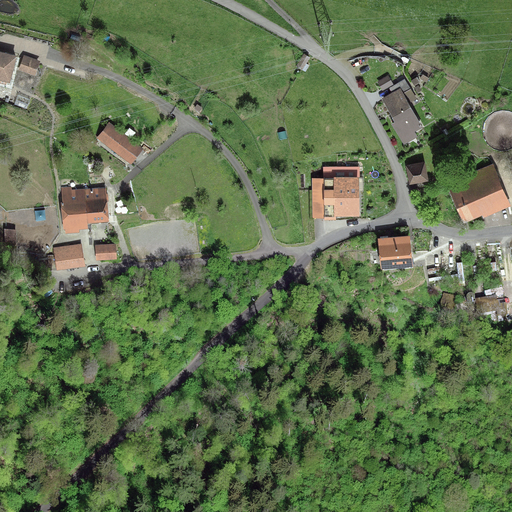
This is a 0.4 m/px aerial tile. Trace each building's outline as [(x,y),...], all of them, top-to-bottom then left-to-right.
[(0,80),(10,83),(17,56),(0,51),(0,80)] [(308,57),(303,54),(296,66),(301,69),(308,57)] [(24,55),(19,70),(35,76),(40,61),(24,55)] [(389,85),(391,83),(387,78),(379,82),(382,88),(389,85)] [(409,89),(404,79),(390,87),(393,94),(384,99),(396,121),(393,123),(401,136),(419,126),(401,93),(409,89)] [(141,149),(108,123),(97,137),(130,163),(141,149)] [(421,164),(408,166),(410,177),(423,175),(421,164)] [(312,178),(313,220),(324,220),(324,217),(326,217),(326,212),(356,212),(356,192),(356,178),(336,178),(336,167),(324,167),(324,178),(312,178)] [(494,170),(493,170),(494,173),(484,178),(451,192),(462,218),(480,210),(506,199),(507,202),(508,201),(494,170)] [(72,186),(61,187),(62,202),(64,229),(65,228),(66,234),(80,233),(80,230),(88,229),(88,224),(109,222),(106,187),(72,190),(72,186)] [(13,247),(14,232),(4,233),(5,246),(13,247)] [(410,261),(409,252),(408,238),(387,240),(387,236),(379,237),(380,241),(379,241),(382,264),(410,261)] [(113,245),(95,246),(96,258),(100,258),(114,257),(113,245)] [(53,250),(56,267),(76,264),(73,247),(53,250)] [(452,311),(455,301),(442,297),(439,307),(452,311)]
